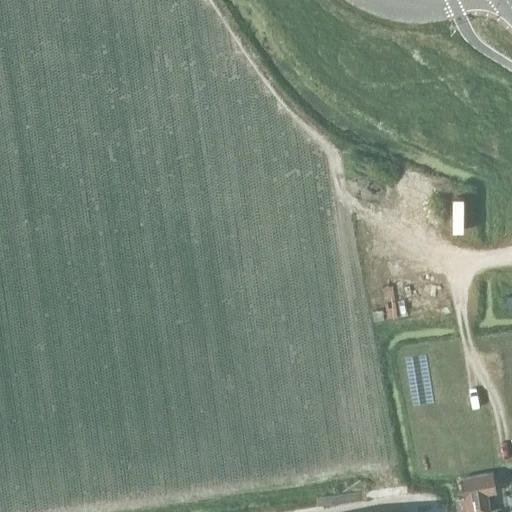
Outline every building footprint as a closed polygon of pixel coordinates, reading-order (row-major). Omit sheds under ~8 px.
[(392,193),(420,174),(413,163),(384,182),(392,193)] [(392,310),(413,310),(413,289),(392,289),(392,310)] [(430,388),(419,389),(420,410),(431,409),(430,388)] [(488,404),(441,413),(452,472),(499,463),(488,404)] [(461,478),(465,499),(456,500),(458,511),(490,511),(488,494),(497,493),(493,472),(461,478)]
